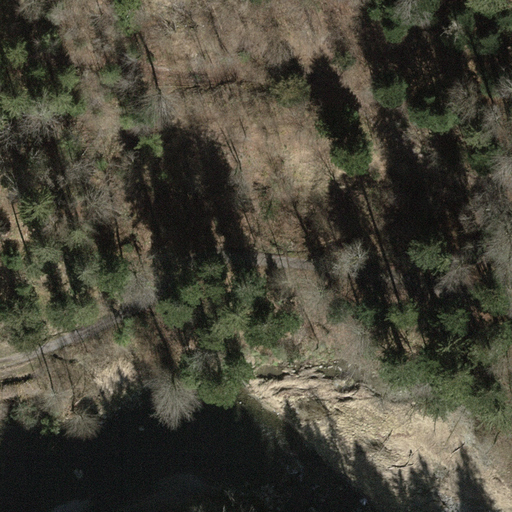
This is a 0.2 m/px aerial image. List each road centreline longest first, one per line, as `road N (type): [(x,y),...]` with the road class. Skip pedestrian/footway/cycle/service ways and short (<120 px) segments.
road 1 (track): [(0,363),(134,307),(202,262),(248,256),(352,266),(511,307)]
road 2 (track): [(511,190),(452,172),(393,132)]
